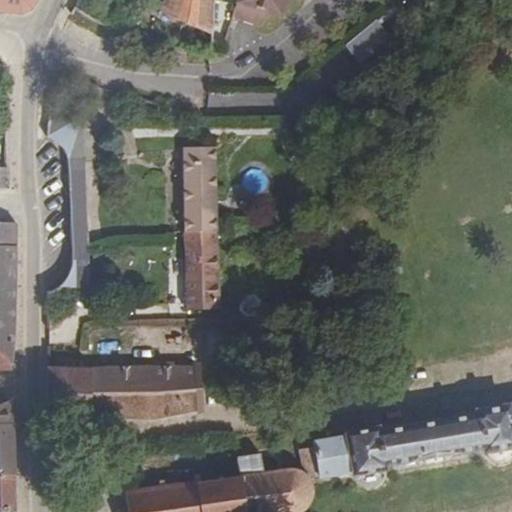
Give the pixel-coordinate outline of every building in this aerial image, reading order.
[(0,0),(0,10),(20,13),(24,12),(30,8),(34,1),(34,0),(0,0)] [(163,0),(159,12),(211,33),(212,0),(163,0)] [(236,0),(235,5),(279,17),(283,0),(236,0)] [(67,158),(85,158),(84,115),(49,115),(47,137),(53,140),(59,145),(63,150),(67,158)] [(183,232),(216,231),(215,147),(181,148),(181,149),(183,232)] [(88,246),(85,158),(67,158),(70,247),(88,246)] [(0,370),(7,371),(14,311),(13,307),(15,246),(9,246),(9,223),(0,222),(0,370)] [(67,246),(66,222),(52,222),(53,246),(67,246)] [(218,309),(216,231),(183,232),(184,309),(218,309)] [(88,267),(88,246),(70,247),(71,260),(69,267),(88,267)] [(88,267),(69,267),(64,279),(56,288),(51,291),(47,292),(47,315),(90,316),(90,311),(88,267)] [(91,366),(90,420),(152,420),(202,410),(199,365),(91,366)] [(90,420),(91,366),(88,366),(46,367),(46,420),(50,420),(90,420)] [(0,474),(14,475),(11,400),(0,399),(0,474)] [(300,470),(308,478),(350,471),(351,476),(354,476),(357,480),(361,483),(366,486),(373,485),(378,482),(382,476),(382,472),(386,471),(386,466),(480,450),(481,455),(486,454),(489,458),(495,461),(501,462),(507,461),(511,456),(511,454),(511,407),(511,408),(510,402),(472,408),(473,414),(380,430),(379,425),(342,431),(343,437),(311,442),(313,448),(296,450),(300,470)] [(125,503),(126,511),(296,511),(302,509),(307,504),(311,497),(312,486),(308,478),(300,470),(295,469),(289,468),(266,471),(263,453),(237,457),(240,477),(225,478),(224,473),(219,474),(219,479),(202,481),(201,474),(195,475),(196,480),(178,483),(178,478),(173,478),(173,483),(155,485),(154,480),(149,481),(149,487),(128,489),(127,484),(122,484),(123,491),(119,491),(120,496),(124,496),(125,503)] [(0,511),(15,510),(14,475),(0,474),(0,511)] [(126,511),(125,503),(116,503),(117,511),(126,511)]
